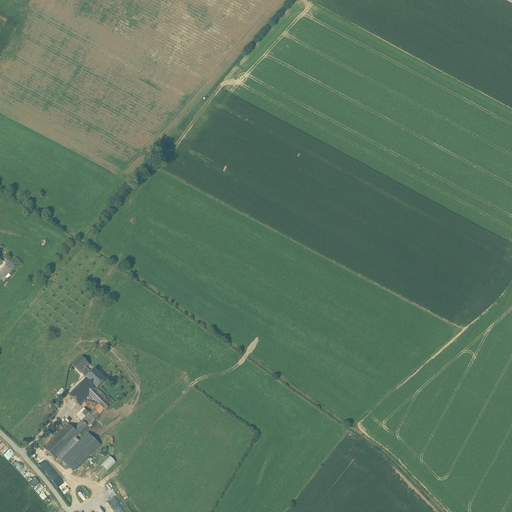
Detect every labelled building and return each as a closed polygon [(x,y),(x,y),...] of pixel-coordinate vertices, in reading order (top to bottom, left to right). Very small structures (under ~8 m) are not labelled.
[(105,380),(94,369),(91,372),(86,367),(89,364),(81,357),(73,365),(81,373),(81,372),(86,378),(97,388),(105,380)] [(106,398),(102,394),(96,389),(97,388),(86,378),(69,395),(79,405),(89,395),(98,404),(98,405),(99,405),(104,410),(105,411),(114,402),(107,396),(106,398)] [(98,405),(92,412),(97,417),(104,410),(99,405),(98,405)] [(84,409),(76,416),(81,421),(85,424),(91,417),(94,420),(97,417),(92,412),(87,407),(84,410),(84,409)] [(85,424),(88,426),(94,420),(91,417),(85,424)] [(81,421),(73,430),(79,435),(88,426),(85,424),(81,421)] [(68,424),(44,449),(55,460),(76,438),(79,435),(73,430),(68,424)] [(73,472),(99,445),(88,434),(80,442),(71,451),(67,447),(58,457),(58,458),(73,472)] [(76,438),(67,447),(71,451),(80,442),(76,438)] [(0,451),(4,455),(8,448),(5,445),(0,451)] [(8,449),(4,455),(9,459),(10,458),(12,460),(16,454),(8,449)] [(108,470),(117,462),(110,455),(101,464),(108,470)] [(40,496),(47,491),(45,487),(37,492),(40,496)] [(109,511),(112,510),(106,500),(99,504),(104,511),(109,511)]
